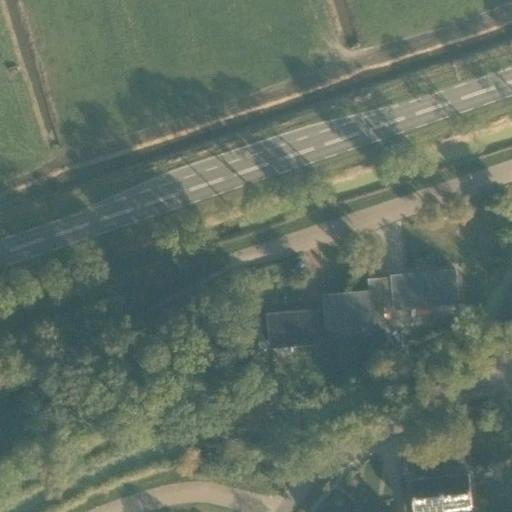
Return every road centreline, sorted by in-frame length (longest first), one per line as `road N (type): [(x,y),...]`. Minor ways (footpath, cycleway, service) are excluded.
road 1 (track): [(511,11),(0,185)]
road 2 (primary): [(0,255),(511,82)]
road 3 (residential): [(511,171),(241,260)]
road 4 (residential): [(281,511),(317,475),(408,416),(511,362)]
road 5 (track): [(241,260),(173,267),(0,328)]
road 6 (residential): [(128,511),(171,492),(281,511)]
